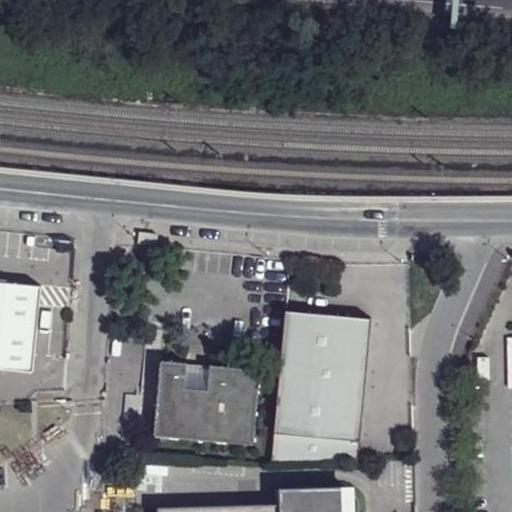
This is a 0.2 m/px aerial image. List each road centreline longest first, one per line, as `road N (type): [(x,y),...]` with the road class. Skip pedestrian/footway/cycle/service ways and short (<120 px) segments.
road 1 (tertiary): [(480,226),(327,223),(0,193)]
road 2 (residential): [(434,511),(429,360),(437,322),(480,226)]
